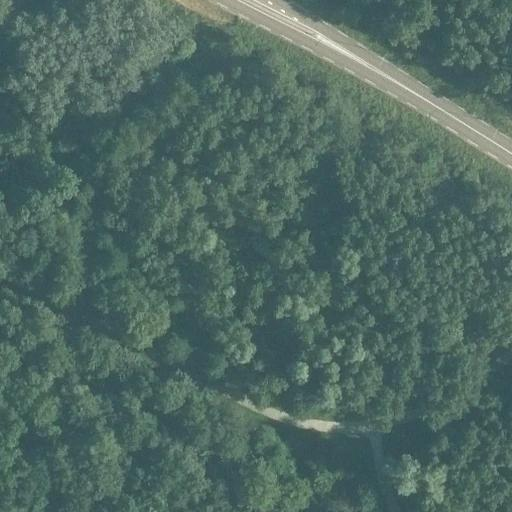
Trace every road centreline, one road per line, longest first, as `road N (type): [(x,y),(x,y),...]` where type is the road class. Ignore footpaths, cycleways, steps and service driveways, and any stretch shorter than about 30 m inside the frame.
road 1 (secondary): [(511,155),(346,52)]
road 2 (secondary): [(230,0),(295,36),(346,52)]
